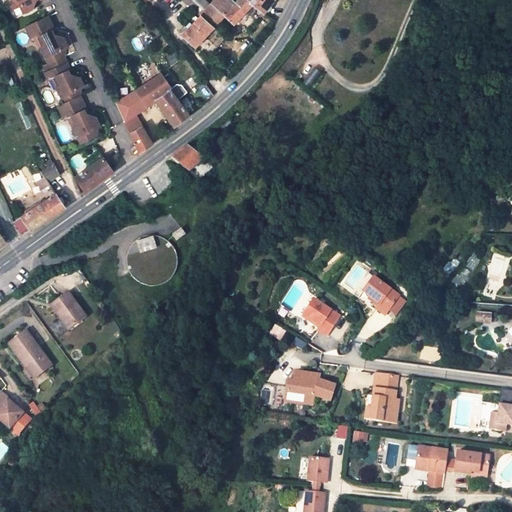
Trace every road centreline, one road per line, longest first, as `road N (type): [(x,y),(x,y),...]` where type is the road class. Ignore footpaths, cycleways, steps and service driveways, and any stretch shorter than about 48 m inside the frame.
road 1 (secondary): [(302,0),(244,85),(137,167)]
road 2 (unknown): [(511,500),(322,491)]
road 3 (residential): [(60,6),(137,167)]
road 4 (secondary): [(137,167),(0,266)]
